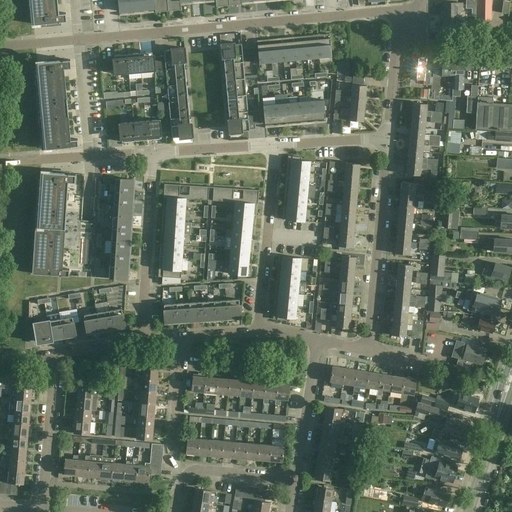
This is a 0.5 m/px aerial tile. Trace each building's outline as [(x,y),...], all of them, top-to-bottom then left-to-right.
[(59,22),(67,21),(66,13),(55,14),(53,0),(27,0),(29,17),(33,17),(34,24),(47,23),(48,25),(60,24),(59,22)] [(131,10),(129,0),(117,0),(119,12),(131,10)] [(141,0),(129,0),(131,10),(143,9),(141,0)] [(155,8),(153,0),(141,0),(143,9),(155,8)] [(153,0),(155,8),(155,13),(168,11),(167,0),(153,0)] [(167,0),(168,11),(181,10),(180,1),(180,0),(167,0)] [(476,0),(476,19),(490,19),(490,0),(476,0)] [(464,14),(462,14),(462,3),(442,3),(442,15),(462,16),(464,16),(464,14)] [(462,16),(442,15),(442,20),(440,20),(439,26),(442,27),(442,28),(461,28),(462,17),(464,17),(464,16),(462,16)] [(475,34),(475,28),(475,25),(465,25),(465,28),(464,28),(463,34),(475,34)] [(332,56),(330,38),(318,39),(319,58),(332,56)] [(319,58),(318,39),(306,40),(307,59),(319,58)] [(294,42),(295,60),(307,59),(306,40),(294,42)] [(295,60),(294,42),(282,43),(283,61),(295,60)] [(224,61),(223,61),(224,61),(224,63),(243,62),(249,61),(248,48),(242,48),(241,43),(223,45),(224,56),(223,56),(224,56),(224,61)] [(283,61),(282,43),(269,44),(271,62),(283,61)] [(269,44),(257,45),(259,63),(271,62),(269,44)] [(185,65),(184,60),(185,60),(184,60),(183,48),(164,50),(164,56),(158,56),(160,70),(166,69),(185,67),(185,65)] [(140,53),(140,52),(140,53),(139,53),(141,72),(154,70),(153,57),(152,51),(144,52),(143,52),(140,53)] [(122,54),(114,55),(116,74),(129,73),(127,54),(126,54),(126,53),(126,54),(123,54),(122,54)] [(128,54),(127,54),(129,73),(141,72),(139,53),(131,53),(128,54),(128,53),(128,54)] [(412,58),(410,78),(423,79),(423,84),(429,85),(430,74),(425,73),(426,59),(412,58)] [(38,70),(34,70),(38,102),(42,102),(42,107),(39,107),(39,106),(38,106),(39,118),(43,117),(44,122),(40,123),(40,121),(39,121),(41,143),(45,142),(46,148),(78,145),(78,138),(67,139),(61,69),(71,68),(70,59),(38,62),(38,70)] [(447,76),(447,85),(452,85),(453,61),(442,61),(442,76),(447,76)] [(464,61),(453,61),(452,85),(452,96),(459,96),(460,86),(463,86),(463,77),(464,61)] [(226,78),(226,80),(245,78),(243,62),(224,63),(224,65),(224,66),(226,77),(225,77),(225,78),(226,78)] [(349,63),(337,63),(337,75),(349,75),(349,63)] [(166,69),(167,85),(186,84),(186,81),(187,81),(186,81),(185,69),(186,69),(185,69),(185,67),(166,69)] [(440,78),(432,77),(430,98),(437,99),(439,84),(440,78)] [(227,94),(227,96),(246,95),(245,78),(226,80),(226,82),(225,82),(226,82),(227,94)] [(188,98),(187,86),(186,84),(167,85),(169,102),(188,100),(188,98)] [(346,91),(335,90),(335,95),(346,96),(351,96),(365,98),(366,85),(352,84),(351,90),(346,90),(346,91)] [(229,111),(229,113),(248,111),(246,95),(227,96),(228,98),(227,99),(228,99),(229,110),(228,111),(229,111)] [(350,108),(364,110),(365,98),(351,96),(350,108)] [(466,113),(476,113),(477,96),(470,96),(467,96),(466,101),(467,101),(466,113)] [(477,96),(476,113),(475,129),(511,131),(511,104),(492,103),(492,98),(477,96)] [(119,100),(107,101),(108,109),(120,108),(119,100)] [(169,102),(170,118),(171,118),(189,117),(189,115),(190,114),(189,114),(188,103),(189,102),(188,102),(188,100),(169,102)] [(324,100),(311,101),(313,119),(325,118),(324,100)] [(449,100),(447,128),(453,128),(455,101),(449,100)] [(301,120),(313,119),(311,101),(299,102),(301,120)] [(299,102),(287,103),(289,121),(301,120),(299,102)] [(427,104),(412,102),(411,114),(426,116),(427,104)] [(287,103),(275,104),(277,123),(289,121),(287,103)] [(277,123),(275,104),(263,105),(265,124),(277,123)] [(349,115),(344,114),(344,120),(363,122),(364,110),(350,108),(349,115)] [(229,115),(230,120),(229,120),(230,120),(231,132),(250,130),(249,124),(255,124),(254,110),(248,111),(229,113),(229,115)] [(410,126),(425,127),(426,116),(411,114),(410,126)] [(472,123),(472,115),(463,115),(463,123),(472,123)] [(172,132),(172,137),(191,135),(190,124),(191,124),(190,124),(190,119),(189,117),(171,118),(170,118),(165,119),(166,132),(172,132)] [(159,119),(146,120),(147,139),(148,139),(148,140),(149,140),(149,139),(152,139),(160,138),(160,133),(159,119)] [(136,140),(136,141),(136,140),(139,140),(139,141),(140,141),(140,140),(147,139),(146,120),(133,122),(135,140),(136,140)] [(134,140),(135,140),(133,122),(121,123),(122,142),(131,141),(134,140),(134,141),(134,140)] [(409,138),(424,139),(425,127),(410,126),(409,138)] [(495,140),(511,141),(511,132),(495,131),(495,140)] [(451,132),(450,143),(460,144),(461,133),(451,132)] [(423,151),(423,145),(428,145),(428,140),(424,139),(409,138),(408,150),(423,151)] [(423,151),(408,150),(407,162),(421,163),(426,164),(427,159),(422,158),(423,151)] [(301,160),(301,157),(292,156),(291,172),(309,173),(310,161),(301,160)] [(511,158),(497,158),(496,169),(511,169),(511,158)] [(421,163),(407,162),(406,174),(420,175),(421,169),(426,170),(426,169),(426,164),(421,163)] [(344,175),(359,176),(360,164),(345,163),(344,175)] [(68,182),(75,182),(75,174),(43,172),(42,179),(38,179),(32,273),(69,276),(69,269),(62,268),(64,249),(68,182)] [(309,173),(291,172),(290,184),(308,185),(309,173)] [(358,188),(359,176),(344,175),(343,186),(358,188)] [(116,178),(115,191),(134,192),(135,179),(116,178)] [(415,195),(416,183),(402,182),(400,194),(415,195)] [(168,197),(186,199),(208,200),(209,187),(189,186),(189,195),(180,195),(180,185),(164,184),(163,197),(168,197)] [(289,195),(307,197),(308,185),(290,184),(289,195)] [(338,186),(338,192),(343,192),(342,198),(356,200),(358,188),(343,186),(338,186)] [(253,204),(258,204),(259,190),(243,189),(242,199),(232,198),(233,188),(213,187),(212,201),(235,202),(253,204)] [(133,204),(134,192),(115,191),(114,203),(133,204)] [(423,202),(423,201),(423,196),(415,195),(400,194),(399,206),(414,207),(418,207),(418,201),(423,202)] [(288,207),(306,209),(307,197),(289,195),(288,207)] [(168,197),(167,209),(185,210),(185,208),(186,199),(168,197)] [(355,212),(356,200),(342,198),(341,210),(355,212)] [(235,202),(234,214),(252,216),(253,204),(235,202)] [(114,203),(113,216),(132,217),(133,204),(114,203)] [(398,218),(412,219),(414,207),(399,206),(398,218)] [(286,220),(305,222),(306,209),(288,207),(286,220)] [(451,228),(453,209),(445,208),(445,209),(442,209),(440,226),(443,227),(443,228),(451,228)] [(185,210),(167,209),(166,221),(185,222),(185,210)] [(341,211),(336,210),(336,215),(341,216),(340,222),(354,223),(355,212),(341,210),(341,211)] [(233,226),(251,228),(252,216),(234,214),(233,226)] [(495,219),(501,219),(500,228),(511,228),(511,215),(495,214),(495,219)] [(131,230),(132,217),(113,216),(112,228),(131,230)] [(397,229),(411,231),(412,219),(398,218),(397,229)] [(166,221),(165,233),(184,234),(185,222),(166,221)] [(353,235),(354,223),(340,222),(339,234),(353,235)] [(233,226),(231,238),(250,240),(251,228),(233,226)] [(131,242),(131,230),(112,228),(112,241),(131,242)] [(396,241),(410,243),(411,231),(397,229),(396,241)] [(478,232),(460,231),(460,232),(453,231),(453,238),(464,239),(464,243),(478,243),(478,232)] [(183,246),(184,234),(165,233),(165,245),(183,246)] [(339,234),(334,234),(334,239),(339,239),(338,246),(352,247),(353,235),(339,234)] [(230,250),(249,252),(250,240),(231,238),(230,250)] [(488,243),(494,243),(493,251),(511,252),(511,239),(488,238),(488,243)] [(112,241),(111,253),(130,255),(131,242),(112,241)] [(396,241),(395,253),(409,255),(410,248),(416,248),(416,243),(410,243),(396,241)] [(165,245),(164,257),(182,258),(183,246),(165,245)] [(230,250),(229,262),(248,264),(249,252),(230,250)] [(427,261),(428,252),(419,252),(418,261),(427,261)] [(129,267),(130,255),(111,253),(110,266),(129,267)] [(432,254),(430,281),(451,282),(451,273),(444,272),(445,255),(432,254)] [(301,258),(283,256),(282,269),(300,270),(301,258)] [(340,267),(355,269),(356,257),(341,256),(340,267)] [(182,258),(164,257),(162,277),(181,278),(182,258)] [(495,264),(486,261),(482,275),(497,279),(498,277),(507,279),(510,268),(495,263),(495,264)] [(228,274),(246,275),(248,264),(229,262),(228,274)] [(398,264),(397,276),(411,277),(412,265),(398,264)] [(128,280),(129,267),(110,266),(109,278),(128,280)] [(354,281),(355,269),(340,267),(340,268),(335,267),(335,272),(335,273),(340,273),(339,279),(354,281)] [(281,281),(299,282),(300,270),(282,269),(281,281)] [(397,276),(396,288),(410,289),(411,277),(397,276)] [(352,293),(354,281),(339,279),(339,286),(334,286),(333,291),(352,293)] [(280,293),(298,294),(299,282),(281,281),(280,293)] [(429,285),(429,295),(441,295),(441,286),(429,285)] [(409,301),(414,301),(425,302),(425,297),(416,296),(416,295),(410,295),(410,289),(396,288),(395,299),(409,301)] [(473,290),(467,289),(465,298),(470,299),(498,307),(501,299),(494,296),(494,295),(487,292),(484,294),(473,290)] [(460,292),(453,290),(451,296),(458,298),(460,292)] [(352,293),(333,291),(333,296),(329,296),(338,297),(337,303),(351,305),(351,304),(352,293)] [(280,293),(278,304),(297,306),(298,294),(280,293)] [(429,295),(427,310),(439,311),(441,295),(429,295)] [(239,299),(227,300),(228,319),(241,318),(239,299)] [(409,301),(395,299),(394,311),(408,313),(409,306),(413,307),(414,301),(409,301)] [(498,307),(470,299),(467,310),(472,312),(473,309),(496,315),(498,307)] [(215,320),(228,319),(227,300),(214,301),(215,320)] [(55,310),(47,312),(49,318),(63,315),(62,312),(69,310),(67,301),(54,305),(55,310)] [(214,301),(202,302),(203,321),(215,320),(214,301)] [(190,322),(203,321),(202,302),(189,303),(190,322)] [(165,323),(178,322),(176,303),(164,304),(165,323)] [(189,303),(176,303),(178,322),(190,322),(189,303)] [(332,310),(332,309),(331,315),(350,317),(351,305),(337,303),(333,303),(332,310)] [(297,306),(278,304),(277,320),(286,321),(286,318),(296,318),(297,306)] [(109,310),(112,329),(125,327),(122,308),(109,310)] [(100,331),(112,329),(109,310),(97,313),(100,331)] [(394,311),(393,323),(407,324),(408,313),(394,311)] [(435,313),(427,312),(426,321),(440,323),(440,314),(435,313)] [(87,333),(100,331),(97,313),(84,315),(87,333)] [(349,328),(350,317),(331,315),(331,320),(336,321),(335,327),(349,328)] [(473,327),(474,324),(478,325),(477,329),(491,333),(494,321),(475,315),(475,318),(470,316),(467,325),(473,327)] [(73,317),(60,319),(63,337),(76,335),(73,317)] [(51,340),(63,337),(60,319),(47,321),(51,340)] [(35,323),(38,342),(51,340),(47,321),(35,323)] [(392,335),(406,336),(407,324),(393,323),(392,335)] [(466,344),(456,341),(451,356),(458,358),(456,363),(470,367),(472,362),(481,365),(486,349),(477,346),(478,343),(473,342),(473,343),(473,345),(466,344)] [(158,380),(159,367),(152,367),(153,360),(138,359),(137,371),(142,371),(142,379),(158,380)] [(332,366),(330,382),(342,384),(344,368),(332,366)] [(356,370),(344,368),(342,384),(354,386),(356,370)] [(366,387),(368,372),(356,370),(354,386),(353,392),(358,392),(358,386),(366,387)] [(366,387),(378,389),(380,374),(368,372),(366,387)] [(193,376),(192,391),(204,393),(205,377),(206,374),(197,373),(197,376),(193,376)] [(381,396),(382,390),(390,391),(392,375),(380,374),(378,389),(377,395),(381,396)] [(404,377),(392,375),(390,391),(402,393),(404,377)] [(216,394),(218,378),(205,377),(204,393),(216,394)] [(416,379),(404,377),(402,393),(414,395),(416,379)] [(142,379),(137,378),(137,383),(141,383),(141,390),(157,392),(158,380),(142,379)] [(229,379),(218,378),(216,394),(228,395),(229,379)] [(240,396),(241,380),(229,379),(228,395),(240,396)] [(253,381),(241,380),(240,396),(252,397),(253,381)] [(264,398),(265,382),(253,381),(252,397),(264,398)] [(268,398),(275,399),(277,383),(265,382),(264,398),(263,403),(268,404),(268,398)] [(288,400),(289,384),(277,383),(275,399),(275,405),(280,405),(280,400),(288,400)] [(78,385),(77,397),(93,398),(98,399),(98,394),(93,393),(94,386),(78,385)] [(31,400),(32,388),(16,386),(12,386),(12,391),(14,391),(13,398),(11,398),(31,400)] [(140,402),(155,404),(157,392),(141,390),(136,390),(136,395),(140,395),(140,402)] [(474,412),(478,398),(460,392),(456,407),(474,412)] [(436,399),(422,394),(419,402),(434,407),(434,406),(447,410),(449,402),(436,399)] [(76,409),(92,410),(96,410),(96,405),(92,405),(93,398),(77,397),(76,409)] [(30,412),(31,400),(11,398),(11,402),(15,403),(14,410),(30,412)] [(154,416),(155,404),(140,402),(135,402),(135,407),(139,407),(139,414),(154,416)] [(418,402),(415,411),(440,418),(443,410),(418,402)] [(342,409),(326,406),(324,419),(340,421),(342,409)] [(92,410),(76,409),(75,421),(91,422),(92,410)] [(14,415),(13,422),(29,424),(30,412),(14,410),(9,410),(9,415),(14,415)] [(416,419),(424,422),(427,415),(418,412),(416,419)] [(139,414),(134,414),(134,419),(138,419),(138,426),(153,428),(154,416),(139,414)] [(376,428),(378,416),(372,415),(370,427),(376,428)] [(381,415),(381,426),(390,426),(390,415),(381,415)] [(447,418),(443,432),(465,439),(469,425),(447,418)] [(324,419),(322,430),(338,432),(343,433),(345,422),(340,421),(324,419)] [(74,433),(90,434),(91,422),(75,421),(74,433)] [(13,427),(12,434),(28,436),(31,436),(32,428),(29,428),(29,424),(13,422),(9,422),(8,427),(13,427)] [(137,438),(152,439),(153,428),(138,426),(137,438)] [(336,445),(338,432),(322,430),(320,442),(336,445)] [(27,447),(28,436),(12,434),(6,434),(5,438),(11,439),(11,446),(27,447)] [(186,453),(199,455),(200,439),(187,437),(186,453)] [(456,447),(457,443),(458,444),(458,443),(435,438),(435,439),(432,451),(436,452),(459,459),(462,448),(456,447)] [(212,440),(200,439),(199,455),(211,456),(212,440)] [(224,441),(212,440),(211,456),(223,457),(224,441)] [(223,457),(234,458),(236,442),(224,441),(223,457)] [(248,443),(236,442),(234,458),(246,459),(248,443)] [(318,454),(334,456),(336,445),(320,442),(318,454)] [(260,444),(248,443),(246,459),(258,460),(260,444)] [(258,460),(270,461),(272,445),(260,444),(258,460)] [(282,462),(284,446),(272,445),(270,461),(282,462)] [(6,451),(10,451),(10,458),(26,459),(27,447),(11,446),(7,446),(6,451)] [(332,468),(334,456),(318,454),(316,465),(332,468)] [(66,458),(64,474),(77,475),(78,459),(78,456),(73,455),(73,459),(66,458)] [(89,476),(90,460),(90,456),(85,455),(85,460),(78,459),(77,475),(89,476)] [(90,460),(89,476),(101,477),(102,461),(102,456),(97,456),(97,461),(90,460)] [(456,466),(440,461),(440,459),(431,456),(428,466),(432,467),(454,474),(456,466)] [(9,462),(9,470),(25,471),(26,459),(10,458),(6,458),(5,462),(9,462)] [(114,462),(114,458),(109,458),(109,462),(102,461),(101,477),(112,479),(114,462)] [(126,464),(114,462),(112,479),(124,480),(126,464)] [(136,481),(138,465),(126,464),(124,480),(136,481)] [(148,482),(149,475),(150,468),(150,466),(138,465),(136,481),(148,482)] [(314,478),(330,480),(332,468),(316,465),(314,478)] [(435,480),(436,477),(452,482),(454,474),(432,467),(428,466),(428,467),(425,477),(435,480)] [(335,469),(332,474),(340,478),(343,473),(335,469)] [(12,482),(18,483),(23,484),(25,471),(9,470),(8,482),(12,482)] [(333,489),(317,486),(315,499),(331,501),(333,489)] [(444,506),(448,494),(439,491),(440,490),(433,488),(429,487),(424,499),(429,501),(444,506)] [(211,490),(195,488),(194,500),(209,502),(211,490)] [(224,501),(226,493),(216,491),(215,499),(224,501)] [(418,498),(404,495),(402,505),(417,507),(418,498)] [(313,511),(318,511),(329,511),(331,501),(315,499),(313,511)] [(207,511),(209,502),(194,500),(191,511),(207,511)] [(268,511),(270,502),(264,501),(258,500),(254,500),(252,511),(254,511),(268,511)]
